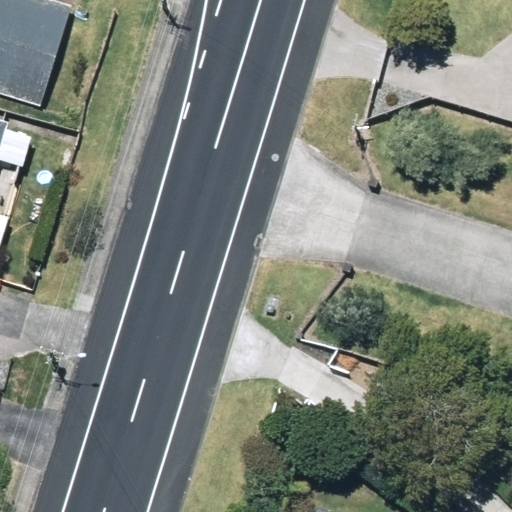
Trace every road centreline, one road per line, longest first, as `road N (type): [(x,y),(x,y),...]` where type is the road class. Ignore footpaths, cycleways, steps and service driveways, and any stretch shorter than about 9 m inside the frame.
road 1 (tertiary): [(102,511),(207,170)]
road 2 (residential): [(207,170),(511,255)]
road 3 (tertiary): [(207,170),(257,0)]
